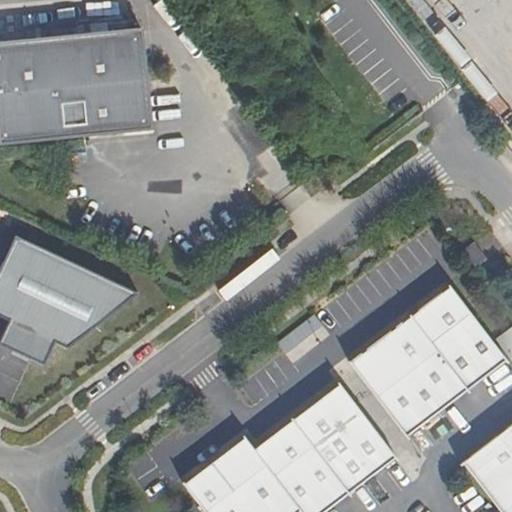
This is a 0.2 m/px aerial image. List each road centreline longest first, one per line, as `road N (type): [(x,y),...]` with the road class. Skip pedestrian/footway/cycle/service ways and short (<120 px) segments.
road 1 (unknown): [(463,142),(355,0)]
road 2 (unknown): [(511,401),(383,511)]
road 3 (unknown): [(232,131),(88,213)]
road 4 (unknown): [(232,131),(131,0)]
